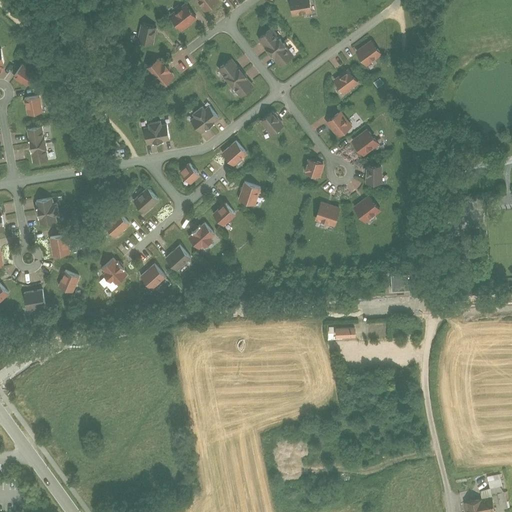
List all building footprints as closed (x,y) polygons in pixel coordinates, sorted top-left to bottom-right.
[(182,0),(171,9),(181,22),(194,12),(184,0),(182,0)] [(202,0),(209,8),(219,0),(202,0)] [(311,0),(292,0),(295,13),(313,10),(311,0)] [(153,30),(155,12),(139,10),(137,28),(153,30)] [(263,37),(273,50),(286,40),(276,27),(263,37)] [(273,50),(283,63),(296,53),(286,40),(273,50)] [(356,51),(366,64),(379,54),(369,41),(356,51)] [(0,62),(11,61),(8,46),(2,47),(1,42),(0,42),(0,62)] [(163,46),(148,58),(154,66),(151,68),(157,76),(159,73),(165,81),(181,69),(163,46)] [(221,68),(231,81),(244,71),(234,58),(221,68)] [(37,72),(22,61),(13,73),(28,84),(37,72)] [(334,79),(344,92),(357,82),(347,69),(334,79)] [(231,81),(241,95),(254,85),(244,71),(231,81)] [(25,113),(44,111),(42,93),(22,95),(25,113)] [(201,107),(212,123),(223,114),(214,101),(206,107),(205,105),(201,107)] [(212,123),(201,107),(197,110),(199,112),(192,117),(202,130),(212,123)] [(265,119),(275,132),(288,122),(278,109),(265,119)] [(328,121),(338,134),(351,124),(341,111),(328,121)] [(163,137),(160,116),(154,117),(155,123),(146,125),(149,139),(163,137)] [(160,116),(163,137),(177,134),(175,119),(166,121),(165,116),(160,116)] [(29,143),(46,140),(42,121),(25,124),(29,143)] [(351,140),(361,153),(375,143),(364,130),(351,140)] [(224,151),(234,164),(252,152),(241,138),(224,151)] [(33,163),(50,159),(46,140),(29,143),(33,163)] [(324,163),(307,158),(304,173),(321,175),(324,163)] [(180,170),(191,182),(203,172),(193,159),(180,170)] [(384,181),(383,166),(370,167),(371,182),(384,181)] [(259,200),(262,180),(245,177),(242,197),(259,200)] [(137,198),(147,212),(160,202),(150,188),(137,198)] [(352,205),(363,218),(376,208),(365,194),(352,205)] [(37,199),(38,211),(57,209),(57,206),(55,206),(54,197),(37,199)] [(214,210),(224,223),(238,213),(227,200),(214,210)] [(340,207),(320,200),(314,217),(334,224),(340,207)] [(463,201),(449,202),(449,211),(463,210),(463,201)] [(116,216),(126,229),(139,219),(129,206),(116,216)] [(58,212),(57,209),(38,211),(39,222),(56,221),(56,213),(58,212)] [(188,232),(201,247),(207,242),(210,246),(218,240),(215,236),(221,231),(209,215),(188,232)] [(52,255),(70,252),(68,233),(50,235),(52,255)] [(165,254),(175,267),(188,257),(178,244),(165,254)] [(117,249),(102,261),(108,268),(104,271),(110,278),(113,276),(119,283),(134,271),(117,249)] [(142,271),(152,284),(166,274),(155,261),(142,271)] [(81,272),(67,266),(60,283),(74,289),(81,272)] [(410,267),(389,268),(390,284),(411,283),(410,267)] [(0,300),(12,290),(2,277),(0,278),(0,300)] [(24,290),(27,305),(49,302),(47,287),(24,290)] [(391,322),(329,323),(329,342),(391,341),(391,322)] [(485,477),(488,488),(489,488),(500,486),(498,474),(485,477)] [(478,490),(480,499),(491,497),(489,488),(488,488),(478,490)] [(480,499),(462,503),(463,511),(491,511),(494,511),(491,497),(480,499)]
